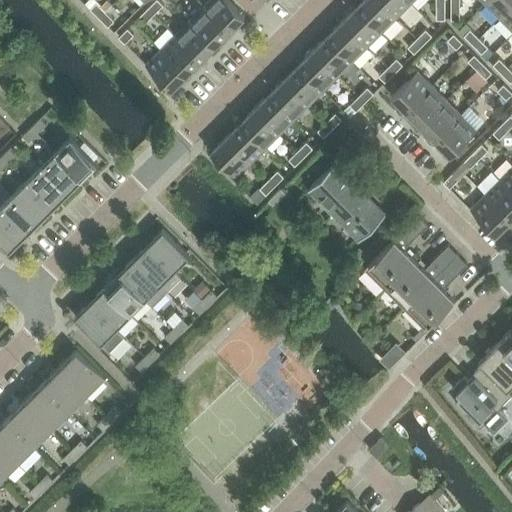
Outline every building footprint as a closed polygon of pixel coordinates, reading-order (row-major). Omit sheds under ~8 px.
[(99,16),(105,10),(112,3),(108,0),(105,0),(101,5),(97,1),(90,7),(99,16)] [(154,0),(149,5),(155,12),(163,4),(159,0),(154,0)] [(228,0),(208,0),(205,4),(230,29),(244,15),(228,0)] [(382,30),(396,16),(380,0),(361,0),(356,5),(382,30)] [(380,0),(396,16),(411,1),(410,0),(380,0)] [(446,18),(445,0),(436,0),(437,18),(446,18)] [(451,0),(452,18),(460,18),(460,0),(451,0)] [(500,16),(511,4),(511,0),(487,0),(485,2),(500,16)] [(217,43),(230,29),(205,4),(191,18),(217,43)] [(511,28),(511,4),(500,16),(511,28)] [(146,21),(155,12),(149,5),(139,15),(146,21)] [(367,45),(382,30),(356,5),(342,20),(367,45)] [(105,10),(99,16),(108,25),(114,19),(105,10)] [(202,58),(217,43),(191,18),(176,33),(202,58)] [(353,59),(367,45),(342,20),(328,34),(353,59)] [(119,36),(125,42),(134,33),(128,27),(119,36)] [(418,37),(424,43),(432,34),(426,28),(418,37)] [(473,43),(480,36),(471,28),(465,34),(473,43)] [(448,39),(457,47),(463,41),(454,32),(448,39)] [(187,73),(202,58),(176,33),(161,47),(187,73)] [(338,74),(353,59),(328,34),(313,48),(338,74)] [(480,36),(473,43),(482,51),(488,45),(480,36)] [(415,52),(424,43),(418,37),(409,45),(415,52)] [(171,89),(187,73),(161,47),(146,63),(171,89)] [(324,88),(338,74),(313,48),(299,62),(324,88)] [(477,68),(483,62),(475,53),(469,59),(477,68)] [(389,65),(395,71),(403,63),(397,57),(389,65)] [(502,72),(508,66),(500,57),(494,63),(502,72)] [(309,103),(324,88),(299,62),(284,77),(309,103)] [(483,62),(477,68),(486,77),(492,71),(483,62)] [(389,65),(380,74),(386,81),(395,71),(389,65)] [(511,69),(508,66),(502,72),(511,81),(511,80),(511,69)] [(486,77),(478,68),(467,79),(478,90),(489,80),(486,77)] [(407,110),(432,84),(417,69),(392,94),(407,110)] [(295,117),(309,103),(284,77),(270,91),(295,117)] [(498,89),(507,98),(511,92),(511,90),(504,83),(498,89)] [(421,124),(447,99),(432,84),(407,110),(421,124)] [(359,94),(366,100),(374,92),(368,86),(359,94)] [(281,131),(295,117),(270,91),(255,106),(281,131)] [(356,110),(366,100),(359,94),(350,103),(356,110)] [(436,139),(462,114),(447,99),(421,124),(436,139)] [(267,145),(281,131),(255,106),(241,120),(267,145)] [(326,121),(333,127),(342,118),(336,112),(326,121)] [(502,123),(508,129),(511,124),(511,114),(511,113),(502,123)] [(462,114),(436,139),(451,154),(476,128),(462,114)] [(0,135),(10,126),(1,117),(0,117),(0,135)] [(31,126),(38,132),(46,123),(40,117),(31,126)] [(252,160),(267,145),(241,120),(227,134),(252,160)] [(324,136),(333,127),(326,121),(318,129),(324,136)] [(500,137),(508,129),(502,123),(493,131),(500,137)] [(29,141),(38,132),(31,126),(22,135),(29,141)] [(343,130),(334,141),(343,149),(352,139),(343,130)] [(236,176),(252,160),(227,134),(211,150),(236,176)] [(56,150),(82,177),(97,161),(71,135),(56,150)] [(299,148),(305,155),(313,147),(307,140),(299,148)] [(473,151),(480,157),(489,149),(482,142),(473,151)] [(2,155),(9,161),(18,152),(11,146),(2,155)] [(295,164),(305,155),(299,148),(289,158),(295,164)] [(68,191),(82,177),(56,150),(41,165),(68,191)] [(471,166),(480,157),(473,151),(465,160),(471,166)] [(0,169),(9,161),(2,155),(0,156),(0,169)] [(360,239),(387,212),(336,162),(310,188),(360,239)] [(53,205),(68,191),(41,165),(27,179),(53,205)] [(511,189),(511,165),(500,178),(511,189)] [(269,178),(275,184),(284,175),(278,169),(269,178)] [(450,187),(459,178),(452,172),(443,181),(450,187)] [(266,193),(275,184),(269,178),(260,187),(266,193)] [(511,218),(511,216),(511,189),(500,178),(486,192),(511,218)] [(39,220),(53,205),(27,179),(12,193),(39,220)] [(287,192),(282,187),(269,200),(275,205),(287,192)] [(496,233),(511,218),(486,192),(470,207),(496,233)] [(0,209),(24,234),(39,220),(12,193),(0,205),(0,209)] [(0,240),(9,249),(24,234),(0,209),(0,240)] [(385,286),(415,256),(405,246),(428,223),(418,213),(365,266),(385,286)] [(148,243),(174,269),(189,254),(163,227),(148,243)] [(181,276),(174,269),(148,243),(133,257),(160,283),(163,287),(167,290),(181,276)] [(405,306),(458,253),(448,243),(425,266),(415,256),(385,286),(405,306)] [(458,253),(405,306),(425,326),(455,296),(444,285),(467,262),(458,253)] [(163,287),(160,283),(133,257),(119,271),(145,298),(152,305),(167,290),(163,287)] [(131,312),(145,298),(119,271),(105,286),(131,312)] [(203,297),(211,289),(203,280),(195,289),(203,297)] [(116,326),(131,312),(105,286),(90,300),(116,326)] [(203,297),(209,304),(218,295),(212,289),(203,297)] [(200,313),(209,304),(203,297),(194,306),(200,313)] [(354,299),(352,306),(362,309),(365,302),(354,299)] [(125,335),(116,326),(90,300),(75,315),(110,350),(125,335)] [(174,326),(180,333),(189,324),(183,318),(174,326)] [(171,341),(180,333),(174,326),(165,335),(171,341)] [(511,354),(511,329),(511,328),(498,340),(511,354)] [(368,331),(362,337),(367,343),(373,338),(368,331)] [(511,392),(511,354),(498,340),(479,359),(483,363),(511,392)] [(145,355),(151,361),(160,352),(154,346),(145,355)] [(87,395),(105,377),(77,348),(59,366),(87,395)] [(388,349),(380,358),(389,367),(397,358),(388,349)] [(142,370),(151,361),(145,355),(136,364),(142,370)] [(464,374),(452,386),(461,395),(455,401),(465,413),(468,411),(480,426),(485,421),(493,429),(507,416),(499,407),(504,402),(503,402),(511,393),(511,392),(483,363),(473,373),(477,377),(472,382),(464,374)] [(71,411),(87,395),(59,366),(43,382),(71,411)] [(53,428),(71,411),(43,382),(25,400),(53,428)] [(37,445),(53,428),(25,400),(8,416),(37,445)] [(106,414),(113,420),(121,411),(115,405),(106,414)] [(104,429),(113,420),(106,414),(97,423),(104,429)] [(0,441),(20,462),(37,445),(8,416),(0,424),(0,441)] [(381,435),(369,448),(377,456),(389,443),(381,435)] [(72,448),(79,454),(87,445),(81,439),(72,448)] [(0,475),(3,479),(20,462),(0,441),(0,475)] [(70,463),(79,454),(72,448),(63,457),(70,463)] [(39,481),(45,487),(53,479),(47,473),(39,481)] [(36,497),(45,487),(39,481),(29,490),(36,497)] [(445,511),(435,498),(445,490),(441,485),(407,511),(445,511)] [(360,511),(347,499),(334,511),(360,511)]
